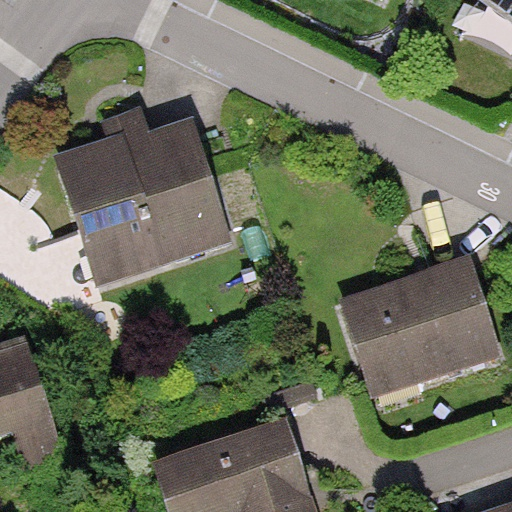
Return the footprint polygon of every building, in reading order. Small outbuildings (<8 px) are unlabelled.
[(511,0),(496,0),(482,19),(511,39),(511,0)] [(209,128),(55,175),(92,299),(246,252),(209,128)] [(480,271),(343,313),(371,407),(509,364),(480,271)] [(0,478),(60,457),(23,354),(0,361),(0,478)] [(316,511),(292,435),(161,475),(172,511),(316,511)]
